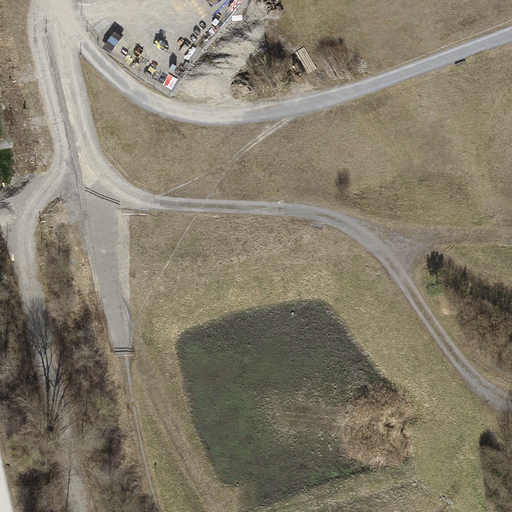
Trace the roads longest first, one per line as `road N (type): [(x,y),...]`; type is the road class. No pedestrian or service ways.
road 1 (track): [(84,192),(300,210),(359,226),(473,387),(511,411)]
road 2 (track): [(511,40),(305,107),(188,113),(149,101),(116,77),(62,0)]
road 3 (track): [(49,0),(44,38),(54,97),(131,367)]
road 4 (track): [(359,226),(511,291)]
road 5 (track): [(131,367),(212,502)]
road 6 (track): [(359,226),(511,238)]
